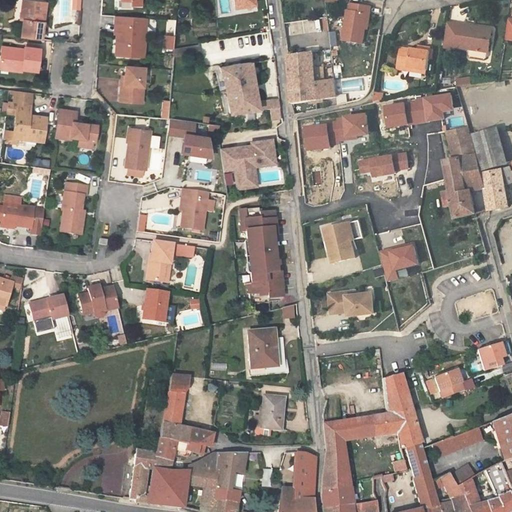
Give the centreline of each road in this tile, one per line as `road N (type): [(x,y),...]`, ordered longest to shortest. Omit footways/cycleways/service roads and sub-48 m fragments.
road 1 (residential): [(320,448),(299,217)]
road 2 (residential): [(299,217),(273,0)]
road 3 (residential): [(299,217),(365,198),(390,212),(409,208),(420,135)]
road 4 (residential): [(0,253),(92,267),(113,262),(131,212),(114,201)]
road 5 (residential): [(499,278),(452,294),(450,322),(460,330),(509,316)]
